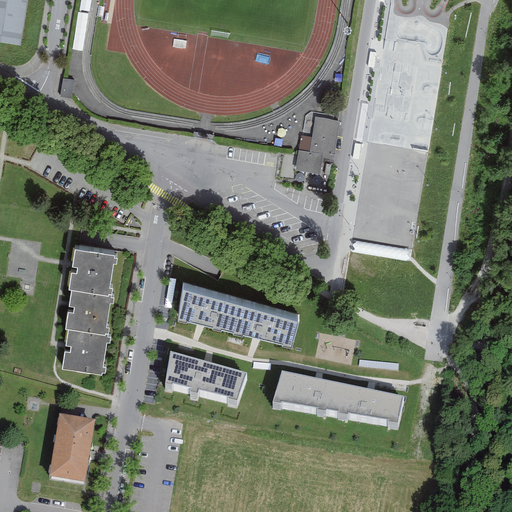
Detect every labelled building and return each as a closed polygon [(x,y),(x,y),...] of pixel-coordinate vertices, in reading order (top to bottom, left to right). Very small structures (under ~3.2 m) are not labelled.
[(32,0),(0,0),(0,37),(25,42),(32,0)] [(74,77),(63,76),(60,95),(71,97),(74,77)] [(329,155),(334,156),(341,116),(318,112),(315,133),(306,132),(301,167),(326,171),(329,155)] [(114,293),(120,252),(80,246),(74,286),(76,287),(70,327),(72,327),(65,368),(105,374),(112,333),(110,333),(116,293),(114,293)] [(299,315),(184,282),(180,306),(188,308),(186,315),(208,320),(210,313),(248,322),(247,329),(283,338),(285,331),(294,333),(299,315)] [(245,373),(171,352),(165,385),(237,403),(245,373)] [(401,398),(282,373),(274,403),(398,424),(401,398)] [(100,428),(65,422),(55,483),(90,489),(100,428)]
